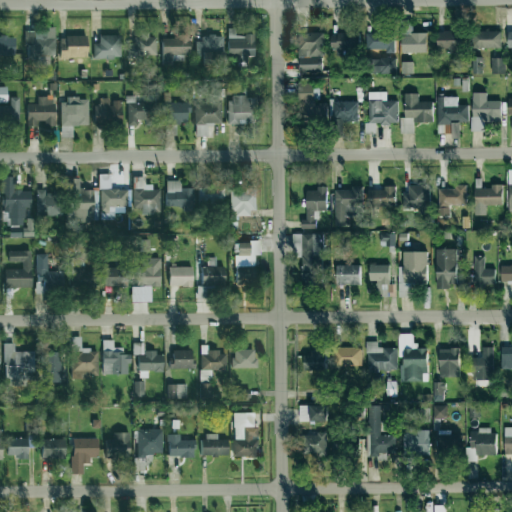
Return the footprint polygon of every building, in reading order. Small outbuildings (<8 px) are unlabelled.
[(401,52),(427,53),(427,33),(412,33),(412,20),(402,20),(401,52)] [(227,54),(235,54),(235,62),(245,63),(245,56),(253,56),(254,35),(235,34),(235,28),(227,28),(227,54)] [(54,31),(26,31),(25,59),(38,59),(37,65),(53,65),(54,31)] [(437,50),(449,49),(450,53),(461,53),(461,31),(437,31),(437,50)] [(477,48),(501,48),(501,32),(477,31),(477,48)] [(127,44),(127,57),(155,56),(155,32),(133,33),(134,43),(127,44)] [(323,32),(298,33),(298,71),(323,71),(323,32)] [(359,32),(332,33),(332,55),(343,55),(343,50),(359,50),(359,32)] [(394,53),(393,32),(366,33),(367,49),(386,48),(386,53),(394,53)] [(161,62),(187,63),(187,34),(174,33),(174,38),(161,38),(161,62)] [(93,59),(120,58),(119,35),(99,35),(99,43),(93,43),(93,59)] [(222,35),(200,36),(201,41),(194,41),(195,63),(223,62),(222,35)] [(0,56),(14,57),(15,37),(0,36),(0,56)] [(86,58),(86,36),(60,36),(60,58),(86,58)] [(481,57),(472,56),(472,73),(480,74),(481,57)] [(396,58),(376,58),(376,74),(396,74),(396,58)] [(491,74),(505,74),(505,58),(491,58),(491,74)] [(402,74),(412,74),(412,63),(402,63),(402,74)] [(325,119),(325,102),(318,102),(318,82),(298,82),(299,120),(325,119)] [(227,100),(227,124),(255,124),(255,98),(244,97),(244,89),(232,89),(232,100),(227,100)] [(387,92),(368,92),(368,124),(398,123),(397,101),(387,101),(387,92)] [(484,131),(484,122),(499,122),(499,101),(486,100),(486,93),(472,92),(471,131),(484,131)] [(418,94),(405,93),(404,118),(413,118),(413,122),(432,122),(433,102),(418,101),(418,94)] [(44,126),(54,126),(53,96),(37,96),(37,104),(26,104),(26,124),(43,124),(44,126)] [(457,97),(437,96),(436,123),(457,123),(457,97)] [(0,122),(18,122),(18,97),(10,97),(10,105),(0,105),(0,122)] [(127,125),(137,125),(137,122),(154,122),(154,102),(134,103),(134,97),(126,97),(127,125)] [(110,98),(99,98),(99,105),(93,106),(93,124),(121,124),(120,101),(110,101),(110,98)] [(88,99),(60,99),(60,125),(87,126),(88,99)] [(358,121),(357,101),(332,101),(333,121),(358,121)] [(186,123),(186,103),(162,102),(162,123),(186,123)] [(193,103),(194,125),(221,124),(220,103),(193,103)] [(127,207),(128,189),(110,189),(110,174),(100,174),(99,212),(109,212),(109,207),(127,207)] [(2,225),(24,225),(24,208),(30,208),(30,191),(15,190),(15,177),(2,177),(2,225)] [(132,208),(141,209),(141,213),(160,214),(161,190),(151,189),(152,184),(144,184),(144,177),(133,177),(132,208)] [(93,189),(79,189),(79,179),(69,179),(70,222),(94,221),(93,189)] [(180,181),(166,180),(165,208),(193,209),(193,188),(180,188),(180,181)] [(466,206),(466,184),(455,184),(455,188),(438,189),(438,206),(466,206)] [(503,184),(490,184),(490,188),(475,188),(474,215),(486,215),(486,205),(502,205),(503,184)] [(403,209),(419,208),(420,214),(430,213),(428,185),(408,186),(408,193),(402,193),(403,209)] [(255,214),(255,186),(230,187),(230,214),(255,214)] [(327,211),(327,186),(317,186),(318,190),(306,190),(306,219),(301,219),(301,228),(317,228),(317,211),(327,211)] [(197,202),(223,203),(224,188),(198,187),(197,202)] [(335,188),(335,225),(346,225),(346,216),(363,215),(363,188),(335,188)] [(395,188),(367,188),(368,207),(395,207),(395,188)] [(36,215),(61,215),(61,192),(36,192),(36,215)] [(324,255),(324,233),(302,234),(302,285),(322,284),(321,255),(324,255)] [(380,245),(394,245),(394,234),(380,234),(380,245)] [(255,255),(248,255),(248,243),(234,243),(233,285),(254,285),(255,255)] [(456,248),(436,249),(437,287),(457,286),(456,248)] [(31,251),(8,251),(9,262),(22,262),(22,269),(4,269),(4,287),(31,287),(31,251)] [(428,252),(403,251),(403,266),(399,266),(398,283),(427,284),(428,252)] [(47,254),(36,253),(36,292),(43,292),(43,283),(61,284),(61,271),(47,271),(47,254)] [(495,285),(494,268),(484,269),(484,256),(474,256),(475,285),(495,285)] [(159,257),(140,258),(141,268),(136,268),(137,287),(131,287),(131,301),(151,301),(150,286),(160,286),(159,257)] [(201,266),(200,285),(223,286),(224,266),(215,266),(215,258),(206,257),(206,266),(201,266)] [(67,266),(70,286),(86,283),(83,263),(67,266)] [(389,286),(390,264),(370,264),(370,281),(378,281),(378,296),(394,296),(394,286),(389,286)] [(360,285),(360,265),(337,265),(336,284),(360,285)] [(500,281),(511,281),(511,265),(500,265),(500,281)] [(192,267),(168,266),(168,285),(191,286),(192,267)] [(104,287),(127,286),(127,267),(103,268),(104,287)] [(401,382),(428,381),(427,348),(414,348),(414,333),(398,334),(399,357),(400,357),(401,382)] [(71,378),(97,378),(96,349),(80,349),(80,337),(70,337),(71,378)] [(102,374),(129,374),(128,354),(122,354),(122,347),(113,348),(113,340),(102,340),(102,374)] [(378,341),(366,341),(366,371),(397,370),(397,347),(378,348),(378,341)] [(14,343),(4,343),(4,383),(32,383),(32,352),(14,352),(14,343)] [(162,371),(162,352),(143,352),(143,343),(133,343),(133,355),(137,355),(137,371),(162,371)] [(502,368),(511,367),(511,344),(511,346),(502,346),(502,368)] [(361,366),(361,347),(336,348),(337,366),(361,366)] [(494,380),(493,347),(482,347),(482,357),(471,357),(472,380),(494,380)] [(439,348),(439,377),(459,377),(459,348),(439,348)] [(232,350),(232,368),(255,368),(255,349),(232,350)] [(172,350),(172,368),(192,368),(191,350),(172,350)] [(304,370),(326,370),(326,351),(304,352),(304,370)] [(43,382),(60,382),(59,352),(43,353),(43,382)] [(199,399),(211,399),(211,382),(211,370),(225,370),(225,352),(199,352),(199,399)] [(143,396),(143,381),(133,381),(133,396),(143,396)] [(387,396),(396,397),(396,381),(388,381),(387,396)] [(433,400),(443,401),(444,382),(434,382),(433,400)] [(167,398),(186,399),(186,384),(167,384),(167,398)] [(328,421),(327,405),(299,405),(299,421),(328,421)] [(396,455),(396,435),(380,435),(380,405),(368,405),(368,455),(396,455)] [(434,418),(446,418),(445,405),(433,406),(434,418)] [(232,457),(255,457),(256,413),(233,413),(232,457)] [(403,448),(414,448),(414,440),(429,440),(429,429),(403,430),(403,448)] [(136,430),(135,471),(143,471),(144,463),(151,463),(152,453),(161,453),(161,431),(136,430)] [(496,430),(469,430),(470,461),(477,461),(477,455),(497,455),(496,430)] [(105,439),(105,458),(128,458),(129,432),(113,432),(113,439),(105,439)] [(437,432),(437,449),(452,449),(452,432),(437,432)] [(227,440),(217,440),(217,434),(201,433),(201,456),(227,456),(227,440)] [(302,434),(303,454),(327,454),(326,433),(302,434)] [(193,440),(179,440),(179,434),(167,434),(167,457),(194,457),(193,440)] [(7,455),(16,455),(16,459),(27,458),(27,438),(6,438),(7,455)] [(96,438),(71,438),(71,474),(82,474),(82,463),(89,463),(89,457),(97,457),(96,438)] [(64,439),(40,439),(40,458),(64,458),(64,439)]
